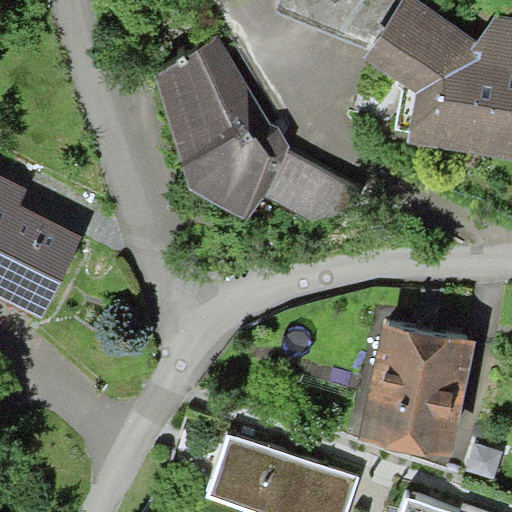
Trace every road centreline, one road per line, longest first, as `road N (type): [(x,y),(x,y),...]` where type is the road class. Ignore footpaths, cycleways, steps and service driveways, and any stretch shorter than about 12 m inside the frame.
road 1 (residential): [(511,265),(357,269),(164,330)]
road 2 (residential): [(164,330),(108,205),(55,0)]
road 3 (residential): [(164,330),(149,377),(71,511)]
